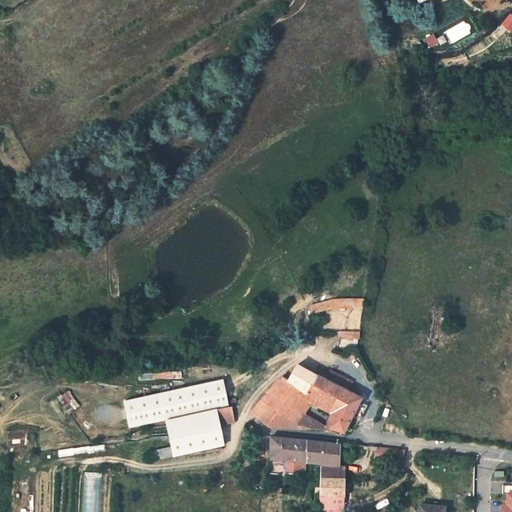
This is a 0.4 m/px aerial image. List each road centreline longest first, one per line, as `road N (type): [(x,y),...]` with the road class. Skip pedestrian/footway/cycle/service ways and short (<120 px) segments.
road 1 (track): [(319,349),(295,353),(277,370),(216,458),(149,466),(107,458),(79,471),(76,511)]
road 2 (residential): [(242,415),(272,433),(491,452)]
road 3 (unknown): [(112,394),(277,370)]
